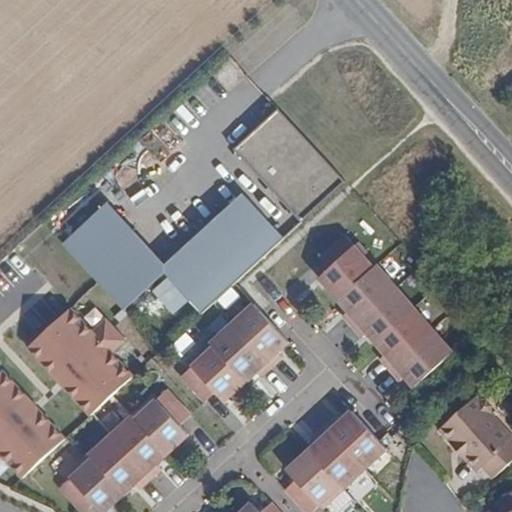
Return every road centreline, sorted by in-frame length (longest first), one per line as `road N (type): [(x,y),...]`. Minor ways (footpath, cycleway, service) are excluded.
road 1 (tertiary): [(511,166),(354,0)]
road 2 (residential): [(236,452),(327,366)]
